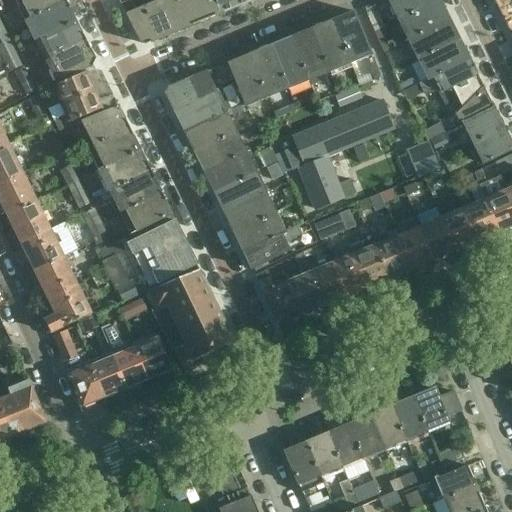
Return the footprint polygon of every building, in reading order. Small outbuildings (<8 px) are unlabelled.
[(66,1),(66,0),(17,0),(16,1),(18,5),(23,2),(31,19),(66,1)] [(140,0),(134,0),(122,6),(140,43),(146,46),(158,41),(144,8),(140,0)] [(158,41),(173,34),(159,0),(150,0),(152,5),(144,8),(158,41)] [(159,0),(173,34),(189,28),(177,0),(159,0)] [(177,0),(189,28),(205,22),(195,0),(177,0)] [(195,0),(205,22),(221,15),(214,0),(195,0)] [(214,0),(221,15),(237,8),(233,0),(214,0)] [(233,0),(237,8),(252,2),(251,0),(233,0)] [(402,18),(438,0),(385,0),(384,0),(387,5),(394,2),(402,18)] [(450,19),(440,0),(438,0),(402,18),(410,34),(395,42),(397,46),(450,19)] [(511,0),(493,0),(495,4),(496,6),(511,35),(511,34),(511,0)] [(77,21),(66,1),(31,19),(39,34),(33,37),(35,42),(77,21)] [(374,5),(364,9),(374,33),(384,29),(374,5)] [(11,13),(2,17),(8,30),(17,26),(11,13)] [(380,78),(353,13),(333,21),(348,60),(365,53),(368,61),(366,61),(374,80),(380,78)] [(460,40),(450,19),(397,46),(402,56),(405,54),(406,56),(417,50),(422,58),(460,40)] [(0,45),(9,41),(0,21),(0,45)] [(34,58),(26,63),(29,70),(86,41),(77,21),(35,42),(45,60),(37,64),(34,58)] [(333,21),(312,30),(331,76),(335,74),(332,66),(348,60),(333,21)] [(9,34),(19,30),(17,26),(8,30),(9,34)] [(291,38),(307,77),(311,87),(320,83),(316,73),(324,70),(327,77),(331,76),(312,30),(291,38)] [(270,47),(289,93),(292,100),(296,98),(290,84),(307,77),(291,38),(270,47)] [(470,60),(460,40),(422,58),(430,74),(422,78),(424,82),(470,60)] [(9,41),(0,45),(0,56),(8,73),(22,67),(9,41)] [(95,59),(86,41),(29,70),(32,76),(49,68),(56,82),(94,65),(95,59)] [(270,47),(249,55),(265,94),(282,87),(285,95),(289,93),(270,47)] [(228,64),(234,79),(244,103),(245,103),(248,110),(259,105),(256,98),(265,94),(249,55),(228,64)] [(482,85),(470,60),(424,82),(420,84),(405,92),(409,100),(422,93),(424,97),(436,91),(448,114),(462,99),(464,103),(482,85)] [(234,79),(228,64),(214,70),(220,85),(234,79)] [(13,72),(25,97),(35,92),(23,68),(13,72)] [(57,85),(63,103),(64,103),(96,91),(88,72),(57,85)] [(175,114),(212,95),(205,79),(212,76),(210,72),(169,88),(166,95),(175,114)] [(404,91),(405,92),(420,84),(416,77),(399,85),(403,92),(404,91)] [(493,108),(482,85),(464,103),(454,114),(428,140),(447,131),(447,132),(460,124),(463,123),(493,108)] [(352,90),(346,93),(350,104),(361,99),(357,88),(352,90)] [(71,123),(103,109),(96,91),(64,103),(63,103),(46,109),(56,133),(73,126),(71,123)] [(175,114),(185,133),(231,110),(221,91),(212,95),(175,114)] [(346,93),(335,97),(339,108),(350,104),(346,93)] [(27,100),(41,129),(51,124),(37,96),(27,100)] [(296,148),(285,153),(293,172),(300,169),(318,211),(344,200),(343,198),(356,193),(351,180),(338,186),(327,158),(377,137),(395,129),(383,101),(360,111),(348,116),(293,140),(296,148)] [(185,133),(195,153),(232,135),(224,119),(231,115),(233,119),(248,113),(247,110),(248,110),(245,103),(244,103),(185,133)] [(504,129),(493,108),(463,123),(473,144),(504,129)] [(130,129),(121,112),(121,111),(115,109),(77,125),(79,129),(85,127),(94,146),(130,129)] [(253,122),(237,130),(240,138),(257,130),(253,122)] [(0,150),(10,146),(0,125),(0,150)] [(140,150),(130,129),(94,146),(102,163),(97,166),(99,171),(140,150)] [(511,150),(511,145),(504,129),(473,144),(483,164),(511,150)] [(452,140),(447,132),(447,131),(428,140),(433,150),(452,140)] [(195,153),(205,174),(249,152),(247,148),(240,151),(232,135),(195,153)] [(58,138),(46,144),(53,158),(65,152),(58,138)] [(406,151),(418,178),(438,169),(426,142),(406,151)] [(0,185),(24,174),(10,146),(0,150),(0,185)] [(140,150),(99,171),(109,192),(151,171),(140,150)] [(205,174),(215,194),(252,176),(245,161),(252,157),(249,152),(205,174)] [(511,154),(494,164),(500,177),(511,171),(511,183),(507,186),(511,197),(511,154)] [(449,156),(441,159),(446,169),(454,165),(449,156)] [(277,162),(265,168),(269,176),(281,170),(277,162)] [(71,166),(59,172),(67,187),(79,181),(71,166)] [(480,170),(475,173),(480,185),(486,200),(500,232),(506,229),(509,231),(511,230),(511,197),(507,186),(505,187),(500,177),(486,183),(480,170)] [(151,171),(109,192),(117,208),(115,210),(117,214),(125,210),(161,192),(151,171)] [(81,178),(89,196),(102,190),(94,172),(81,178)] [(37,201),(24,174),(0,185),(0,199),(8,216),(37,201)] [(215,194),(225,214),(269,192),(267,188),(260,191),(252,176),(215,194)] [(78,210),(90,204),(79,181),(67,187),(78,210)] [(415,183),(403,189),(406,197),(419,192),(415,183)] [(395,200),(390,190),(381,194),(385,204),(395,200)] [(161,192),(125,210),(136,232),(172,214),(161,192)] [(225,214),(235,234),(272,216),(264,200),(271,196),(269,192),(225,214)] [(386,213),(383,205),(385,204),(381,194),(356,204),(360,213),(372,208),(376,217),(386,213)] [(486,200),(464,209),(478,241),(479,241),(482,243),(487,240),(489,237),(500,232),(486,200)] [(51,229),(37,201),(8,216),(22,244),(51,229)] [(81,215),(92,238),(105,232),(94,209),(81,215)] [(464,209),(443,218),(457,250),(465,247),(468,249),(474,246),(475,242),(478,241),(464,209)] [(354,223),(349,211),(338,215),(343,227),(354,223)] [(325,221),(330,233),(343,227),(338,215),(325,221)] [(235,234),(244,254),(289,232),(287,228),(280,231),(272,216),(235,234)] [(443,218),(421,227),(435,259),(438,261),(444,259),(444,255),(457,250),(443,218)] [(176,221),(129,244),(140,266),(186,243),(176,221)] [(421,227),(399,236),(412,269),(421,265),(424,267),(430,264),(431,261),(435,259),(421,227)] [(297,228),(289,232),(244,254),(252,269),(289,251),(286,244),(301,236),(297,228)] [(65,257),(51,229),(22,244),(35,272),(65,257)] [(412,269),(399,236),(397,237),(394,230),(386,233),(388,240),(377,245),(391,278),(394,280),(400,277),(401,274),(412,269)] [(150,288),(197,265),(186,243),(140,266),(144,274),(116,288),(123,304),(136,298),(135,296),(150,288)] [(377,245),(355,254),(369,287),(377,283),(380,285),(386,283),(387,279),(391,278),(377,245)] [(315,261),(311,250),(302,253),(307,265),(315,261)] [(307,268),(306,265),(307,265),(302,253),(293,257),(299,271),(307,268)] [(355,254),(333,263),(347,296),(348,296),(351,298),(356,295),(357,292),(369,287),(355,254)] [(78,285),(65,257),(35,272),(49,300),(78,285)] [(333,263),(311,273),(325,305),(334,302),(337,303),(342,301),(343,298),(347,296),(333,263)] [(96,266),(88,270),(91,278),(100,274),(96,266)] [(200,270),(149,292),(156,308),(150,311),(171,354),(177,351),(183,364),(193,359),(194,360),(234,341),(233,338),(232,339),(226,327),(228,327),(227,325),(225,325),(220,314),(221,313),(220,311),(219,311),(213,300),(214,299),(213,297),(212,298),(207,286),(208,286),(207,283),(206,284),(201,273),(202,273),(200,270)] [(311,273),(289,282),(303,315),(304,314),(307,316),(312,314),(313,311),(325,305),(311,273)] [(98,292),(107,288),(100,274),(91,278),(98,292)] [(259,283),(279,325),(290,320),(293,322),(299,319),(299,316),(303,315),(289,282),(276,287),(272,278),(259,283)] [(47,320),(52,333),(93,314),(78,285),(49,300),(57,315),(47,320)] [(141,299),(120,310),(125,321),(147,310),(141,299)] [(126,389),(148,379),(134,344),(126,347),(113,325),(101,330),(111,353),(126,389)] [(75,328),(54,336),(62,358),(64,363),(68,372),(69,376),(82,407),(104,398),(89,363),(88,363),(85,355),(78,357),(70,339),(78,335),(75,328)] [(94,336),(98,347),(105,344),(101,333),(94,336)] [(134,344),(148,379),(170,370),(156,335),(134,344)] [(104,398),(126,389),(111,353),(89,363),(104,398)] [(46,423),(44,418),(29,381),(10,390),(12,395),(0,400),(0,403),(14,439),(25,434),(25,431),(46,423)] [(435,389),(413,398),(427,431),(449,422),(447,417),(462,411),(454,392),(439,398),(435,389)] [(405,440),(427,431),(413,398),(392,407),(405,440)] [(0,403),(0,441),(3,440),(6,442),(14,439),(0,403)] [(405,440),(392,407),(370,416),(384,449),(405,440)] [(362,457),(384,449),(370,416),(349,425),(362,457)] [(349,425),(327,434),(341,466),(362,457),(349,425)] [(320,475),(341,466),(327,434),(307,442),(320,475)] [(306,443),(285,452),(302,492),(315,486),(323,483),(320,475),(307,442),(306,443)] [(464,459),(458,446),(437,455),(442,468),(464,459)] [(431,458),(433,463),(430,464),(433,472),(442,468),(437,455),(431,458)] [(421,477),(428,474),(423,463),(416,466),(421,477)] [(444,499),(475,486),(467,467),(436,480),(444,499)] [(404,476),(397,479),(401,490),(421,482),(417,471),(404,476)] [(259,511),(252,495),(251,496),(250,496),(247,489),(241,492),(239,487),(233,473),(217,480),(222,493),(222,494),(224,499),(218,501),(221,508),(220,508),(219,509),(220,511),(259,511)] [(397,479),(389,482),(394,493),(395,492),(401,490),(397,479)] [(338,484),(348,508),(357,504),(353,495),(354,495),(347,480),(338,484)] [(469,511),(483,506),(475,486),(444,499),(449,511),(469,511)] [(414,488),(402,493),(409,511),(415,511),(423,509),(414,488)] [(372,498),(368,489),(354,495),(353,495),(357,504),(372,498)] [(400,503),(395,492),(394,493),(378,499),(383,511),(400,503)] [(318,499),(308,503),(311,511),(335,511),(331,500),(320,504),(318,499)]
